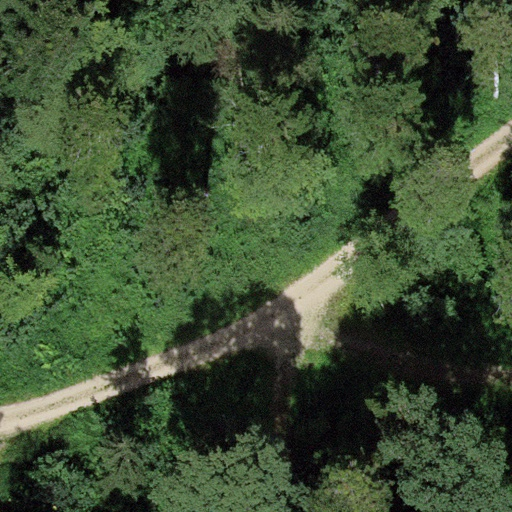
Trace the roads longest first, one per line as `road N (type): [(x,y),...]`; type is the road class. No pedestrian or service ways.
road 1 (track): [(0,431),(216,387),(452,256),(511,209)]
road 2 (track): [(511,373),(436,372),(312,334)]
road 3 (track): [(290,511),(291,346)]
